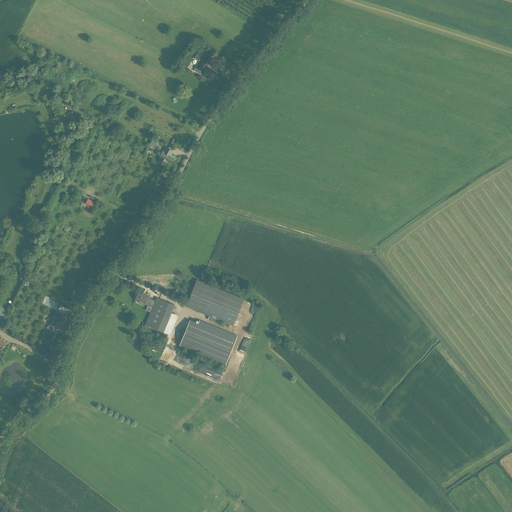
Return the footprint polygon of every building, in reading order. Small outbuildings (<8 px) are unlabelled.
[(202,57),(196,67),(201,70),(210,56),(205,52),(205,53),(200,50),(197,54),(202,57)] [(208,66),(202,75),(207,78),(208,77),(214,81),(219,73),(208,66)] [(174,151),(166,147),(164,151),(163,151),(160,157),(158,162),(166,166),(168,162),(172,163),(175,158),(172,156),(174,151)] [(85,203),(93,207),(96,201),(88,197),(85,203)] [(197,280),(187,305),(210,315),(208,319),(218,323),(219,319),(233,324),(244,299),(197,280)] [(138,292),(135,299),(146,304),(146,303),(153,306),(146,324),(164,331),(169,333),(167,339),(170,341),(172,334),(171,334),(179,315),(171,312),(175,304),(157,297),(156,300),(148,298),(149,296),(138,292)] [(0,305),(0,323),(6,319),(5,317),(9,314),(6,310),(5,311),(0,305)] [(62,316),(59,322),(58,321),(57,321),(62,313),(57,310),(54,319),(47,327),(53,330),(57,322),(58,323),(56,327),(63,331),(69,320),(62,316)] [(190,319),(179,345),(226,364),(237,335),(200,320),(198,323),(190,319)] [(178,364),(205,373),(207,366),(180,357),(178,364)] [(232,367),(226,381),(233,383),(238,369),(232,367)]
